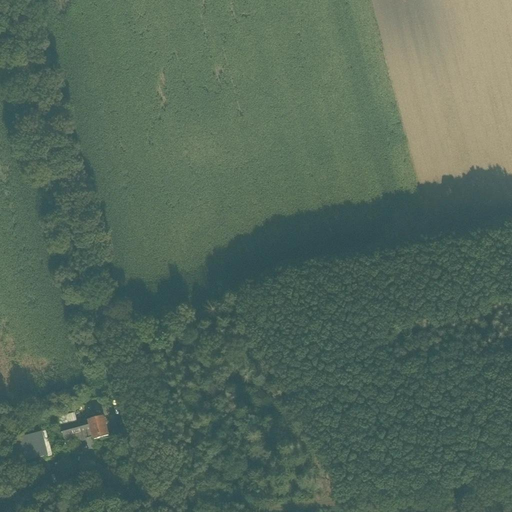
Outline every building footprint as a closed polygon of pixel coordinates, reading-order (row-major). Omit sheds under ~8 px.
[(72,414),(58,417),(61,427),(75,424),(72,414)] [(93,440),(94,440),(108,436),(103,416),(88,420),(93,437),(93,440)] [(75,424),(61,427),(65,445),(87,439),(93,437),(88,420),(75,424)] [(45,432),(43,428),(40,429),(41,433),(47,456),(51,455),(47,441),(45,432)] [(41,433),(13,440),(19,463),(47,456),(41,433)] [(93,440),(93,437),(87,439),(89,449),(96,447),(94,440),(93,440)]
